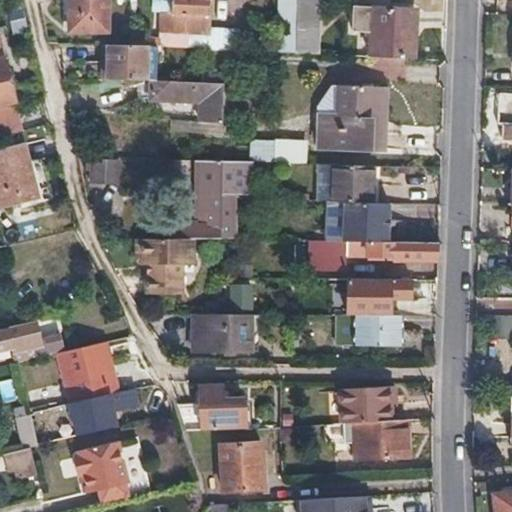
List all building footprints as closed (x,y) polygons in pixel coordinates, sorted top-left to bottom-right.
[(73,0),(72,31),(104,31),(104,0),(73,0)] [(208,28),(208,0),(171,0),(171,32),(166,33),(165,40),(147,40),(148,47),(160,48),(216,49),(239,49),(239,28),(208,28)] [(291,50),(293,0),(273,0),(272,50),(291,50)] [(315,0),(293,0),(291,50),(305,51),(314,52),(315,0)] [(367,54),(411,57),(412,39),(406,39),(409,7),(351,4),(351,29),(369,29),(367,54)] [(103,80),(150,81),(159,81),(160,48),(148,47),(125,47),(102,46),(103,80)] [(239,86),(245,49),(239,49),(216,49),(212,82),(222,82),(222,85),(239,86)] [(0,54),(0,105),(13,102),(0,54)] [(200,98),(199,121),(221,122),(221,108),(222,85),(222,82),(212,82),(159,81),(150,81),(150,96),(200,98)] [(316,147),(384,149),(386,86),(335,83),(318,103),(316,147)] [(221,108),(236,109),(239,86),(222,85),(221,108)] [(503,140),(511,139),(511,94),(497,94),(497,106),(491,106),(491,114),(496,115),(497,125),(503,125),(503,140)] [(0,105),(0,136),(22,131),(13,102),(0,105)] [(221,108),(221,122),(234,123),(236,109),(221,108)] [(253,139),(252,160),(278,160),(278,140),(267,138),(253,139)] [(19,146),(0,150),(0,209),(7,208),(9,217),(50,206),(38,160),(23,164),(19,146)] [(168,223),(168,239),(234,239),(236,196),(251,196),(252,160),(194,160),(194,213),(218,214),(217,227),(202,227),(202,223),(168,223)] [(369,200),(369,195),(353,195),(353,162),(314,161),(315,198),(324,199),(341,199),(369,200)] [(369,195),(370,163),(353,162),(353,195),(369,195)] [(324,199),(323,240),(341,240),(341,199),(324,199)] [(341,240),(386,240),(387,201),(369,200),(341,199),(341,240)] [(391,259),(436,259),(436,241),(393,240),(386,240),(341,240),(323,240),(307,240),(307,268),(345,269),(345,254),(391,254),(391,259)] [(4,249),(6,262),(10,280),(12,290),(32,287),(24,244),(4,249)] [(6,262),(0,263),(0,281),(10,280),(6,262)] [(416,301),(416,279),(339,280),(339,298),(382,298),(382,302),(416,301)] [(228,284),(227,310),(252,311),(253,285),(228,284)] [(328,296),(328,313),(341,314),(341,305),(334,304),(334,296),(328,296)] [(217,314),(190,314),(190,352),(249,352),(249,315),(217,314)] [(351,341),(397,342),(397,314),(351,314),(351,341)] [(11,362),(59,351),(56,336),(38,340),(34,326),(0,333),(0,347),(6,347),(11,362)] [(111,371),(116,370),(108,340),(103,341),(111,371)] [(71,403),(120,390),(116,370),(111,371),(103,341),(59,351),(71,403)] [(184,403),(185,428),(185,430),(221,431),(249,429),(248,407),(224,407),(223,401),(222,386),(199,386),(200,403),(184,403)] [(319,386),(320,423),(346,421),(351,421),(371,420),(371,403),(372,386),(319,386)] [(135,399),(132,387),(120,390),(71,403),(65,404),(41,410),(44,426),(70,420),(72,423),(129,409),(135,399)] [(44,426),(41,410),(30,413),(34,428),(44,426)] [(30,413),(16,416),(24,450),(31,448),(37,447),(37,445),(38,445),(34,428),(30,413)] [(405,419),(390,419),(388,419),(371,420),(351,421),(352,459),(406,457),(405,419)] [(260,438),(220,440),(222,487),(262,485),(260,438)] [(91,494),(93,507),(108,504),(105,492),(120,487),(110,446),(72,455),(74,461),(68,462),(72,479),(77,478),(82,496),(91,494)] [(24,450),(3,455),(8,472),(35,465),(31,448),(24,450)] [(76,497),(82,496),(77,478),(72,479),(76,497)] [(198,501),(193,483),(185,485),(190,502),(198,501)] [(105,492),(108,504),(123,500),(120,487),(105,492)] [(493,511),(511,511),(511,490),(492,493),(493,511)] [(340,511),(340,495),(298,497),(298,511),(340,511)] [(206,501),(207,511),(220,511),(218,501),(206,501)]
